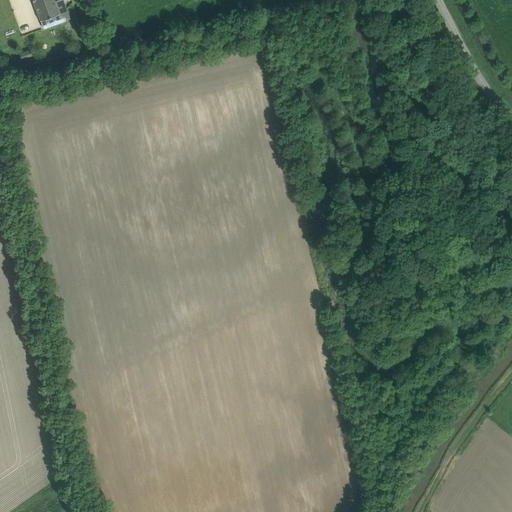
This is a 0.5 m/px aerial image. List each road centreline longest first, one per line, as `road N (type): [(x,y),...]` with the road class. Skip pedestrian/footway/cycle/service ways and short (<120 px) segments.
road 1 (track): [(420,511),(511,372)]
road 2 (unclassified): [(439,0),(485,87),(511,117)]
